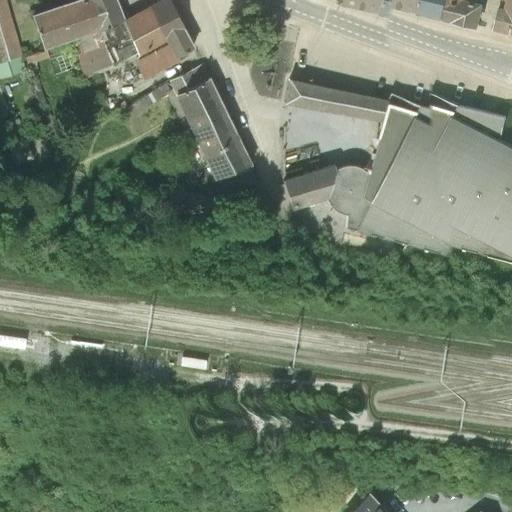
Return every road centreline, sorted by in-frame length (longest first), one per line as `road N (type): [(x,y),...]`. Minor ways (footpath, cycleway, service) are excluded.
road 1 (track): [(251,413),(511,444)]
road 2 (residential): [(304,247),(233,66),(234,8)]
road 3 (tertiary): [(331,47),(509,104)]
